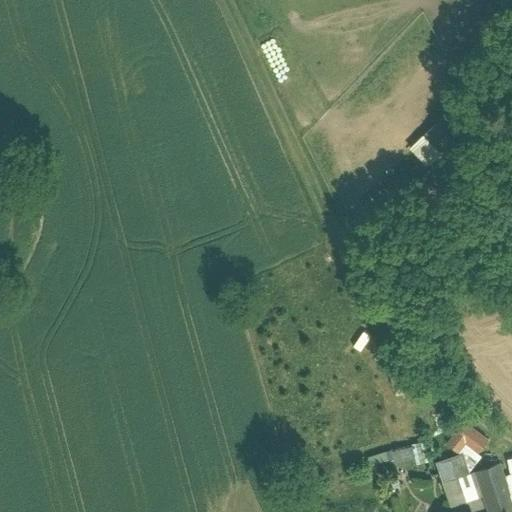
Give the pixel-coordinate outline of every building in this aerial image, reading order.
[(470,122),(453,103),(407,144),(427,166),(445,150),(442,147),(470,122)] [(491,436),(463,418),(447,444),(460,452),(466,442),(481,452),(491,436)] [(427,441),(397,450),(401,463),(431,454),(427,441)] [(469,469),(463,452),(437,461),(443,478),(469,469)] [(473,511),(511,511),(511,471),(506,474),(500,458),(474,467),(482,491),(489,511),(474,511),(473,511)] [(443,478),(451,502),(482,491),(474,467),(469,469),(443,478)]
